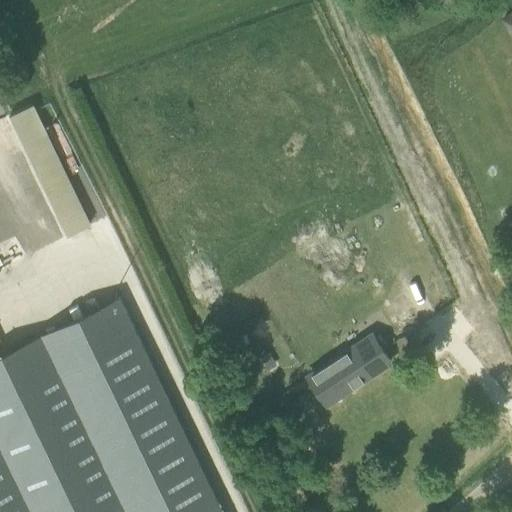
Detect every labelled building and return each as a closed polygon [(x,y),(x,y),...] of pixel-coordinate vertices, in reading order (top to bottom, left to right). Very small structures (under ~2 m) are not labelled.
[(511,11),(502,17),(511,33),(511,11)] [(18,112),(67,236),(93,225),(44,102),(18,112)] [(292,292),(279,300),(290,319),(304,310),(292,292)] [(0,511),(224,511),(139,336),(120,297),(0,354),(0,511)] [(390,361),(379,344),(371,332),(306,374),(325,403),(390,361)]
